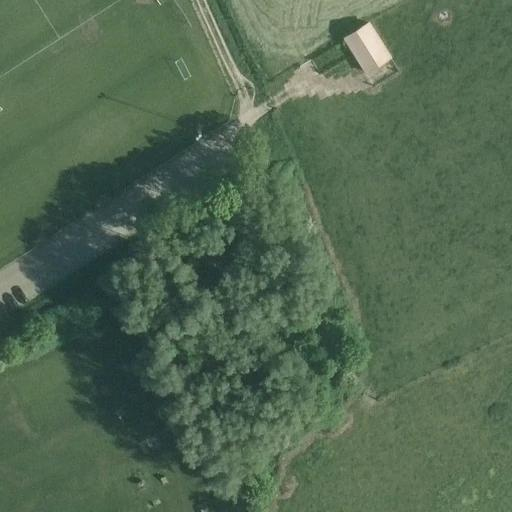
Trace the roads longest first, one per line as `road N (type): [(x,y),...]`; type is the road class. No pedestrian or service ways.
road 1 (unclassified): [(0,280),(245,122)]
road 2 (track): [(245,122),(242,95),(200,0)]
